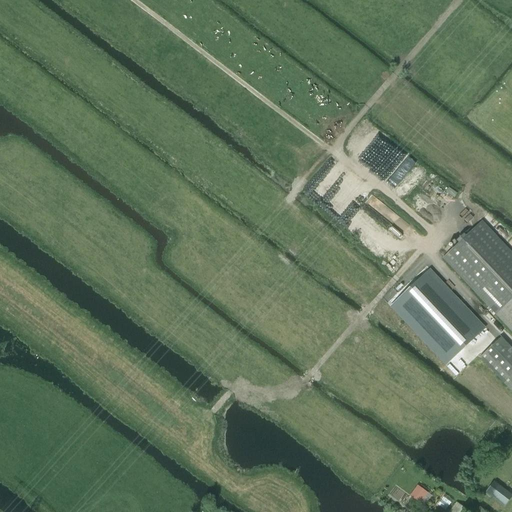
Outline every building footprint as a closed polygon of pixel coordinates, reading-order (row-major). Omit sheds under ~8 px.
[(443,258),(496,315),(511,331),(511,252),(482,221),(443,258)] [(448,370),(488,334),(432,273),(392,309),(448,370)] [(480,357),(511,391),(511,356),(498,341),(480,357)] [(486,492),(504,506),(511,496),(511,495),(494,482),(486,492)] [(411,497),(418,502),(425,493),(418,488),(411,497)] [(469,511),(457,502),(448,511),(469,511)]
